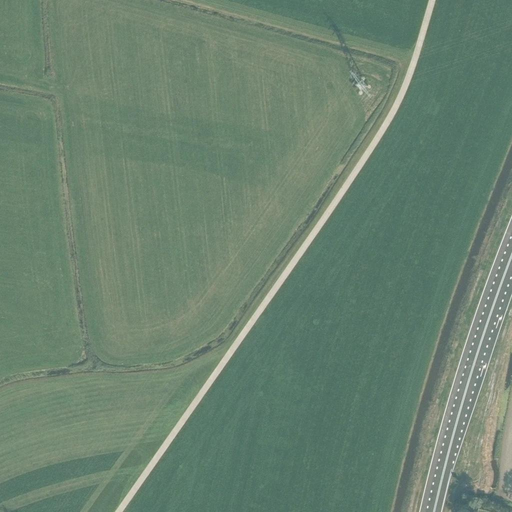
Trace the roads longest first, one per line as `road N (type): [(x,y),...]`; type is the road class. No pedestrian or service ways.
road 1 (track): [(434,0),(385,129),(120,511)]
road 2 (trunk): [(432,511),(511,255)]
